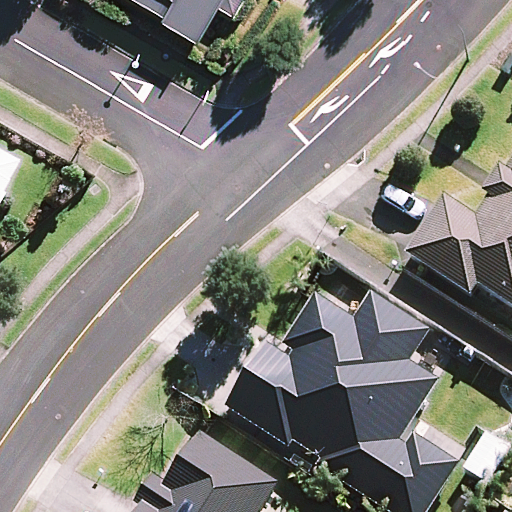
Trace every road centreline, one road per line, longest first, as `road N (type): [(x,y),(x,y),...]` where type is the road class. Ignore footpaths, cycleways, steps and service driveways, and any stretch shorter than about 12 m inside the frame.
road 1 (residential): [(0,445),(36,388),(143,261),(242,172)]
road 2 (residential): [(242,172),(0,33)]
road 3 (residential): [(242,172),(416,0)]
